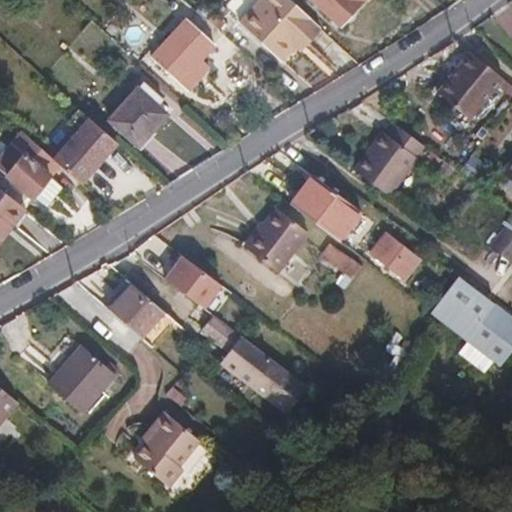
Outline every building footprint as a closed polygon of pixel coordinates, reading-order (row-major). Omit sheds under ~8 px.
[(280,61),(295,46),(315,25),(289,0),(259,0),(239,21),(280,61)] [(368,0),(316,0),(313,3),(344,35),(368,12),(362,6),(368,0)] [(368,12),(380,0),(368,0),(362,6),(368,12)] [(186,21),(151,57),(180,83),(214,47),(186,21)] [(298,49),(319,28),(315,25),(295,46),(298,49)] [(471,120),(503,80),(470,53),(438,93),(471,120)] [(139,148),(167,117),(156,106),(161,101),(144,84),(110,122),(139,148)] [(82,185),(118,143),(90,118),(79,108),(66,122),(78,132),(54,160),(60,166),(82,185)] [(353,171),(387,197),(413,165),(425,147),(396,125),(387,135),(382,132),(353,171)] [(0,160),(0,170),(32,198),(38,191),(41,193),(47,185),(45,184),(50,177),(60,166),(54,160),(35,144),(23,133),(13,144),(0,160)] [(511,160),(502,173),(511,180),(511,160)] [(38,191),(32,198),(46,208),(63,187),(50,177),(45,184),(47,185),(41,193),(38,191)] [(290,206),(339,243),(360,215),(312,178),(290,206)] [(27,211),(0,189),(0,236),(7,228),(11,231),(27,211)] [(275,272),(305,232),(274,209),(244,250),(275,272)] [(511,258),(511,232),(504,227),(489,248),(509,263),(511,258)] [(404,280),(420,259),(386,234),(370,255),(404,280)] [(352,281),(362,267),(330,244),(320,258),(352,281)] [(219,284),(179,254),(162,277),(201,307),(219,284)] [(511,318),(459,277),(431,314),(500,366),(511,349),(511,318)] [(162,312),(131,284),(108,309),(131,330),(141,339),(153,326),(151,324),(162,312)] [(288,411),(308,385),(215,314),(235,357),(229,365),(288,411)] [(82,414),(115,376),(81,346),(48,384),(82,414)] [(0,423),(18,401),(0,385),(0,423)] [(156,438),(147,449),(134,465),(163,490),(177,473),(173,469),(194,443),(164,419),(151,434),(156,438)] [(142,445),(147,449),(156,438),(151,434),(142,445)]
